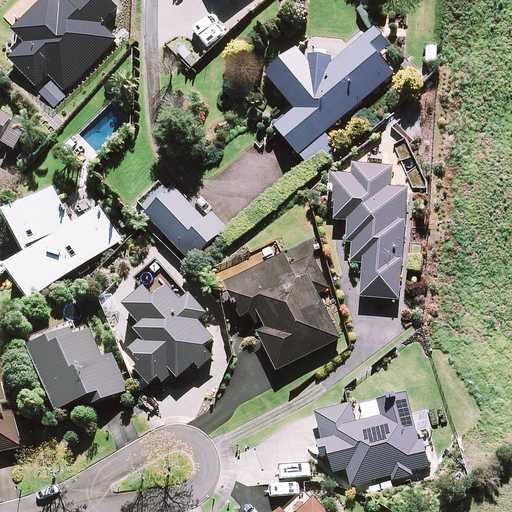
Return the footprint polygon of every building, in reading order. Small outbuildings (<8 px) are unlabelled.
[(391,50),(376,32),(329,72),(307,47),(268,80),(297,114),(277,131),(310,170),(335,149),(325,137),(395,79),(379,60),(391,50)] [(0,144),(14,122),(0,113),(0,144)] [(31,161),(20,151),(0,174),(0,175),(10,184),(31,161)] [(355,180),(329,179),(327,214),(335,214),(335,224),(349,225),(348,246),(353,246),(352,266),(365,266),(363,302),(405,304),(406,275),(421,276),(421,259),(407,258),(409,194),(392,193),(393,170),(355,169),(355,180)] [(207,225),(177,194),(149,221),(193,267),(227,235),(212,220),(207,225)] [(77,231),(55,196),(9,225),(33,262),(12,275),(29,302),(121,244),(102,215),(77,231)] [(268,333),(259,337),(278,375),(342,343),(317,293),(327,287),(314,260),(292,271),(286,259),(226,289),(243,323),(250,319),(253,318),(257,328),(264,324),(268,333)] [(210,320),(192,300),(161,267),(139,288),(146,296),(127,314),(144,333),(137,338),(144,345),(132,356),(143,368),(137,374),(152,391),(160,384),(164,388),(175,379),(180,384),(196,369),(201,374),(213,362),(206,354),(217,344),(202,327),(210,320)] [(94,338),(78,345),(75,338),(33,356),(59,416),(85,405),(88,413),(130,395),(115,361),(106,365),(94,338)] [(0,456),(7,455),(23,452),(16,418),(11,419),(0,368),(0,456)] [(352,405),(316,414),(323,443),(317,445),(323,466),(332,463),(336,478),(349,474),(354,496),(381,489),(380,484),(393,481),(394,485),(414,479),(412,474),(432,469),(425,443),(420,444),(407,397),(378,404),(382,420),(357,426),(352,405)]
